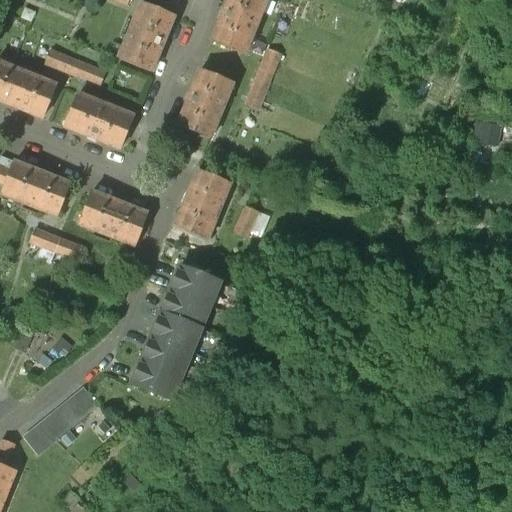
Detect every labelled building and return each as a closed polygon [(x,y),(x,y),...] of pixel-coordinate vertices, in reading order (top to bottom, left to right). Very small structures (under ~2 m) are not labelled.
[(265,0),(227,0),(223,10),(222,10),(220,17),(221,17),(211,41),(244,55),(265,0)] [(173,17),(140,4),(117,59),(150,72),(160,48),(161,49),(164,42),(163,41),(173,17)] [(280,55),(267,49),(256,77),(269,82),(280,55)] [(77,63),(49,52),(44,64),(71,76),(77,63)] [(105,74),(77,63),(71,76),(99,87),(105,74)] [(55,86),(0,64),(0,102),(41,119),(47,104),(48,104),(51,98),(50,97),(55,86)] [(232,84),(199,71),(189,95),(188,95),(185,101),(186,102),(176,126),(209,139),(232,84)] [(256,77),(245,105),(258,110),(269,82),(256,77)] [(132,117),(77,95),(63,128),(87,137),(87,138),(94,141),(94,140),(119,150),(132,117)] [(475,141),(501,148),(507,125),(481,118),(475,141)] [(13,163),(0,157),(0,169),(9,172),(13,163)] [(38,172),(13,163),(9,173),(4,186),(0,196),(56,217),(68,184),(44,175),(44,173),(38,171),(38,172)] [(9,172),(0,169),(0,184),(4,186),(9,173),(9,172)] [(229,184),(196,171),(186,195),(185,195),(183,201),(184,202),(174,226),(207,240),(229,184)] [(115,202),(90,193),(78,226),(134,247),(146,214),(122,204),(122,203),(116,201),(115,202)] [(244,207),(233,234),(246,239),(257,212),(244,207)] [(60,240),(34,230),(29,243),(55,253),(60,240)] [(86,250),(60,240),(55,253),(81,263),(86,250)] [(219,283),(179,267),(169,291),(209,307),(219,283)] [(209,307),(169,291),(159,315),(199,331),(209,307)] [(199,331),(159,315),(150,338),(190,354),(199,331)] [(24,330),(16,349),(37,358),(45,339),(24,330)] [(190,354),(150,338),(141,361),(180,377),(190,354)] [(46,353),(30,364),(38,374),(53,363),(46,353)] [(180,377),(141,361),(131,385),(171,401),(180,377)] [(82,388),(21,437),(36,455),(96,406),(82,388)] [(14,446),(0,441),(0,442),(0,467),(4,469),(14,446)] [(0,508),(14,473),(4,469),(0,467),(0,508)]
